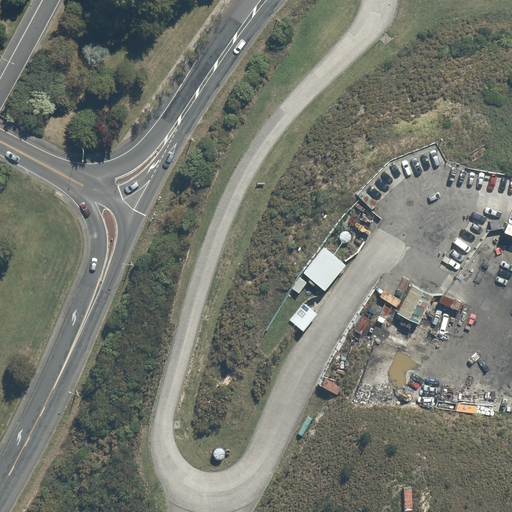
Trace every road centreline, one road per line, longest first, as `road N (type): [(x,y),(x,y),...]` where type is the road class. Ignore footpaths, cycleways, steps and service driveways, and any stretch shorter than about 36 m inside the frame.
road 1 (secondary): [(0,492),(89,308)]
road 2 (tertiary): [(169,135),(263,0)]
